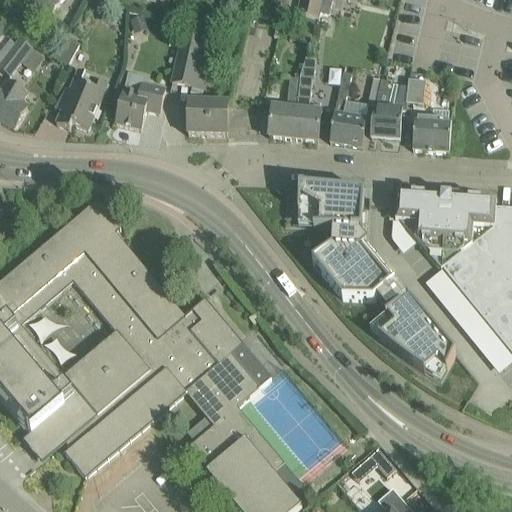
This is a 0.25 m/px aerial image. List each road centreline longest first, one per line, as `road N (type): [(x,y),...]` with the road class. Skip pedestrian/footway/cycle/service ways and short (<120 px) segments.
road 1 (secondary): [(511,476),(452,453),(380,408),(263,264),(190,197),(146,178)]
road 2 (residential): [(511,177),(218,167),(146,178)]
road 3 (secondary): [(146,178),(0,167)]
